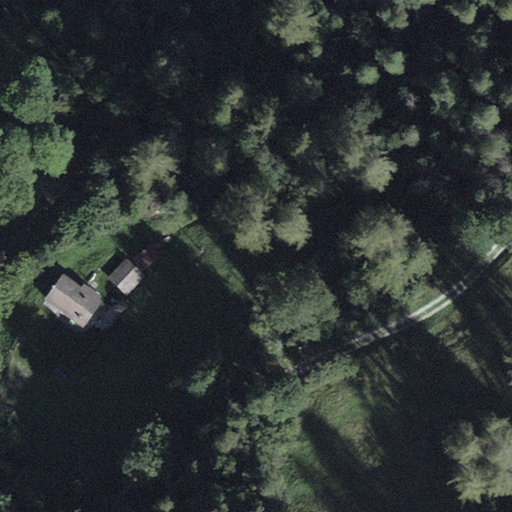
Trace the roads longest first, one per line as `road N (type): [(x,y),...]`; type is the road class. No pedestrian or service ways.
road 1 (track): [(55,511),(185,448),(266,387),(440,302),(511,223)]
road 2 (track): [(0,221),(32,202),(39,215),(0,271)]
